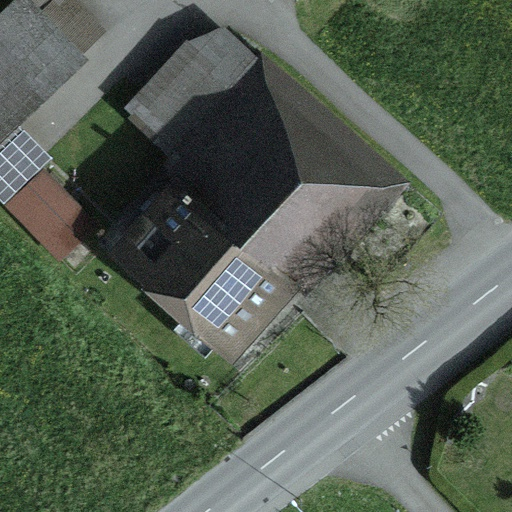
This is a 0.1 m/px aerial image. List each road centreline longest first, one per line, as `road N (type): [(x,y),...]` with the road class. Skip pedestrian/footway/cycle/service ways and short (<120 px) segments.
road 1 (tertiary): [(511,275),(334,413)]
road 2 (tertiary): [(334,413),(208,511)]
road 3 (residential): [(430,511),(334,413)]
